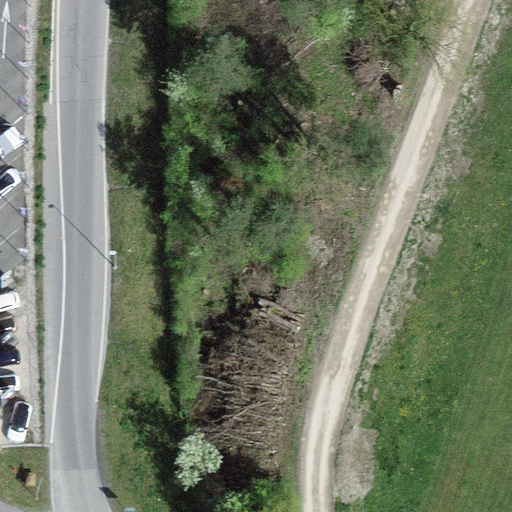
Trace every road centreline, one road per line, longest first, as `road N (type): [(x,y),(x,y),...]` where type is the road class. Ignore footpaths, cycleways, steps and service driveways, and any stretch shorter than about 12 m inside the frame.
road 1 (track): [(321,511),(325,415),(340,349),(464,0)]
road 2 (trunk): [(80,511),(73,469),(83,287),(82,0)]
